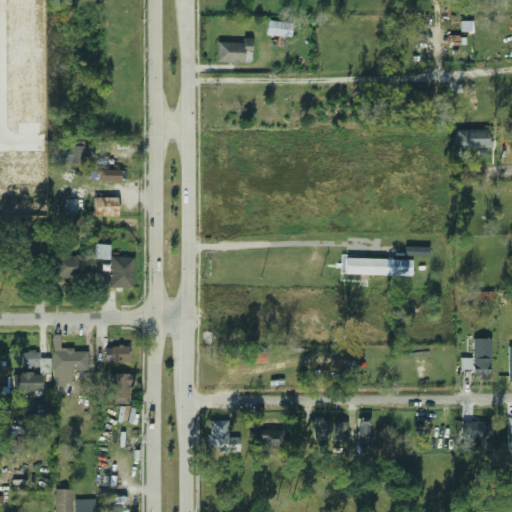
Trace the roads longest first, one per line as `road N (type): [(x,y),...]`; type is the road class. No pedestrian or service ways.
road 1 (secondary): [(150,0),(154,511)]
road 2 (residential): [(511,398),(184,401)]
road 3 (secondary): [(186,318),(185,44)]
road 4 (residential): [(310,80),(511,65)]
road 5 (residential): [(186,318),(0,319)]
road 6 (residential): [(310,80),(186,82)]
